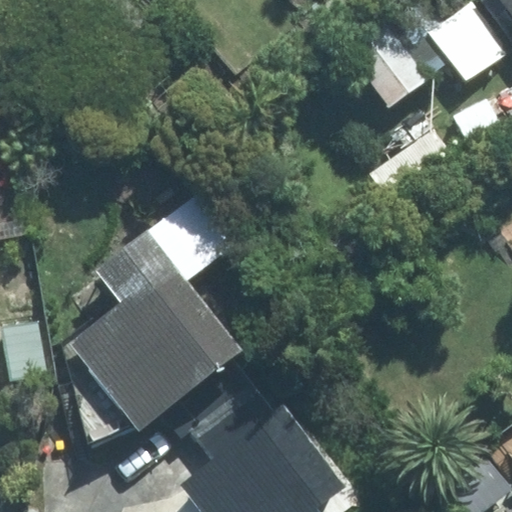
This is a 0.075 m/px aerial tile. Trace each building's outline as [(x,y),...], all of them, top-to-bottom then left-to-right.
[(409,48),(441,24),(423,0),(400,0),(382,14),(409,48)] [(511,0),(482,0),(511,40),(511,0)] [(334,50),(377,111),(420,80),(377,20),(334,50)] [(225,359),(136,237),(80,278),(104,309),(54,345),(120,435),(225,359)] [(270,414),(169,491),(185,511),(311,511),(333,495),(270,414)]
